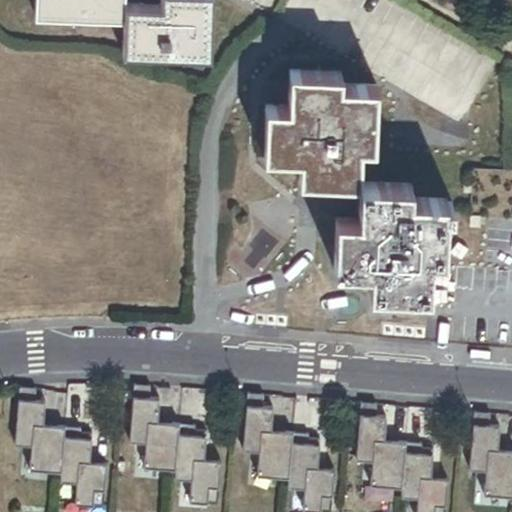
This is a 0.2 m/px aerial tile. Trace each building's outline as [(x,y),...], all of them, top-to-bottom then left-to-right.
[(123,20),(123,4),(123,0),(33,0),(33,17),(123,20)] [(159,0),(159,5),(123,4),(123,20),(121,56),(209,59),(211,0),(159,0)] [(298,181),(358,183),(359,148),(373,148),(375,85),(339,85),(340,73),(288,72),(287,107),(264,107),(263,158),(298,159),(298,181)] [(411,184),(358,183),(358,218),(334,218),(333,269),(369,270),(368,294),(428,295),(429,259),(443,260),(445,199),(410,199),(411,184)] [(147,388),(132,386),(127,443),(144,445),(143,468),(173,470),(173,481),(189,482),(188,505),(215,506),(217,464),(203,462),(204,439),(194,438),(193,427),(156,425),(158,401),(147,400),(147,388)] [(33,391),(18,389),(13,446),(29,448),(28,471),(59,474),(58,485),(75,486),(74,507),(101,510),(104,468),(89,465),(90,442),(80,442),(79,432),(41,427),(43,405),(33,403),(33,391)] [(261,397),(246,395),(241,452),(258,454),(256,476),(286,479),(285,490),(303,491),(301,511),(328,511),(331,473),(316,471),(317,448),(307,447),(307,437),(269,433),(271,410),(260,409),(261,397)] [(374,407),(358,405),(353,461),(370,463),(369,486),(399,488),(399,499),(415,501),(414,511),(441,511),(444,483),(429,481),(430,457),(419,457),(419,447),(382,443),(383,419),(373,419),(374,407)] [(487,415),(471,415),(467,471),(483,472),(483,494),(511,498),(511,452),(496,451),(497,431),(488,429),(487,415)]
